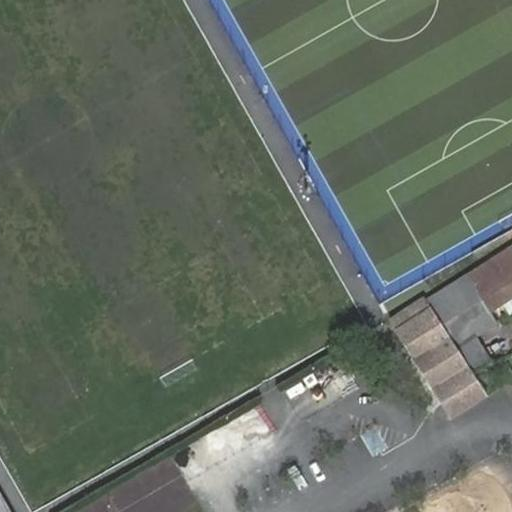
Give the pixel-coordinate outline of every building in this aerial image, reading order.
[(474,280),(492,309),(511,295),(511,244),(505,249),(497,236),(476,250),(485,263),(470,274),(474,280)] [(433,307),(451,335),(492,309),(474,280),(433,307)] [(511,295),(492,309),(498,318),(511,307),(511,295)] [(469,324),(451,335),(433,307),(426,297),(391,319),(456,416),(489,393),(475,371),(494,361),(469,324)] [(0,511),(14,511),(0,484),(0,511)]
